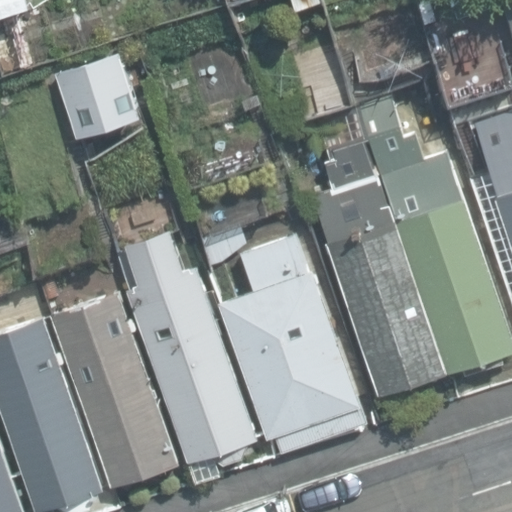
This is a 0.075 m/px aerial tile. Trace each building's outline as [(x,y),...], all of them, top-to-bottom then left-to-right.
[(511,70),(484,0),(428,0),(408,8),(444,103),(511,77),(511,70)] [(511,0),(498,0),(511,37),(511,0)] [(113,38),(46,62),(69,124),(136,99),(113,38)] [(73,189),(36,85),(0,97),(0,178),(12,211),(73,189)] [(511,99),(469,113),(511,245),(511,99)] [(511,353),(511,326),(452,151),(391,170),(452,371),(511,353)] [(383,392),(452,371),(391,170),(322,190),(383,392)] [(0,249),(21,242),(2,193),(0,193),(0,249)] [(361,398),(302,218),(240,238),(253,278),(224,287),(269,428),(361,398)] [(260,428),(201,254),(129,278),(188,452),(260,428)] [(178,455),(117,282),(52,305),(113,478),(178,455)] [(101,484),(41,309),(0,323),(0,383),(42,504),(101,484)] [(0,511),(19,511),(30,509),(0,420),(0,511)]
